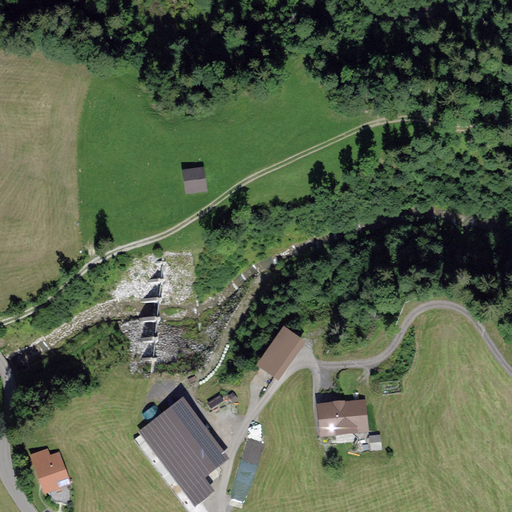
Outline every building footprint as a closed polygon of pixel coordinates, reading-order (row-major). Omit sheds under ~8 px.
[(208,172),(191,174),(194,191),(210,188),(208,172)] [(285,330),(257,369),(278,384),(305,344),(285,330)] [(368,400),(329,405),(332,432),(371,427),(368,400)] [(184,402),(139,435),(195,509),(215,494),(205,481),(229,462),(184,402)] [(370,434),(373,448),(382,446),(380,432),(370,434)] [(247,438),(233,496),(248,500),(263,442),(247,438)] [(39,456),(51,487),(64,482),(65,485),(75,481),(65,456),(55,459),(52,451),(39,456)]
